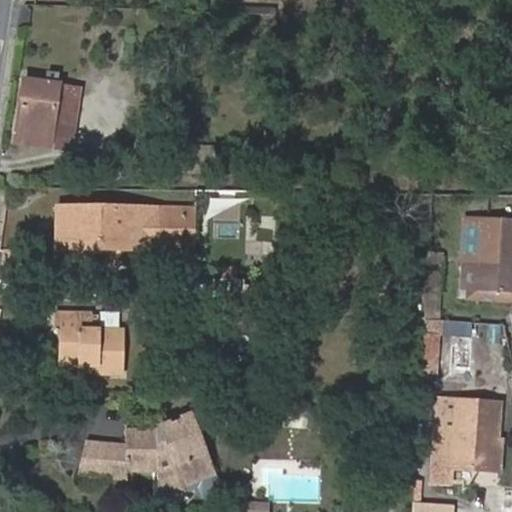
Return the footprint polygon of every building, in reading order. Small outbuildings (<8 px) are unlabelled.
[(46,82),(25,80),(15,143),(72,150),(81,87),(57,83),(58,73),(48,72),(46,82)] [(193,149),(154,147),(154,168),(193,167),(193,149)] [(61,209),(61,247),(156,249),(156,239),(191,239),(191,210),(61,209)] [(480,258),(483,215),(466,214),(463,258),(480,258)] [(463,258),(462,288),(511,289),(511,216),(483,215),(480,258),(463,258)] [(156,239),(156,249),(191,249),(191,239),(156,239)] [(438,274),(429,273),(428,300),(426,319),(434,320),(435,320),(438,274)] [(243,299),(241,318),(266,319),(267,297),(244,296),(243,299)] [(125,375),(125,328),(94,329),(94,312),(56,313),(56,330),(61,330),(61,366),(81,366),(81,375),(125,375)] [(447,324),(447,336),(470,336),(470,323),(447,324)] [(495,440),(499,440),(502,402),(459,400),(457,435),(439,433),(437,468),(492,472),(495,440)] [(499,440),(505,440),(508,402),(502,402),(499,440)] [(218,475),(195,416),(189,415),(157,430),(157,435),(146,439),(139,441),(126,442),(125,448),(101,447),(98,468),(81,466),(80,478),(128,482),(128,473),(131,473),(131,459),(157,459),(158,473),(159,498),(171,501),(187,495),(185,488),(218,475)] [(157,435),(157,430),(126,432),(126,442),(139,441),(146,439),(157,435)] [(499,440),(497,472),(503,472),(505,440),(499,440)] [(98,468),(101,447),(85,445),(81,466),(98,468)] [(131,473),(158,473),(157,459),(131,459),(131,473)]
